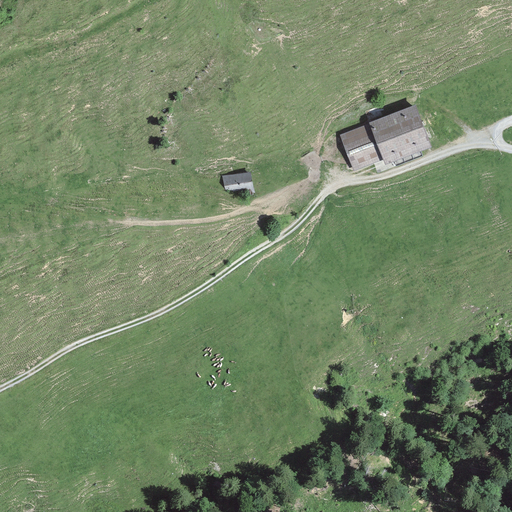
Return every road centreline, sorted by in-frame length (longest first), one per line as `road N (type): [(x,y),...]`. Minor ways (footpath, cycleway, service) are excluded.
road 1 (track): [(0,389),(88,340),(156,316),(302,221),(329,189)]
road 2 (track): [(511,120),(487,139),(329,189)]
